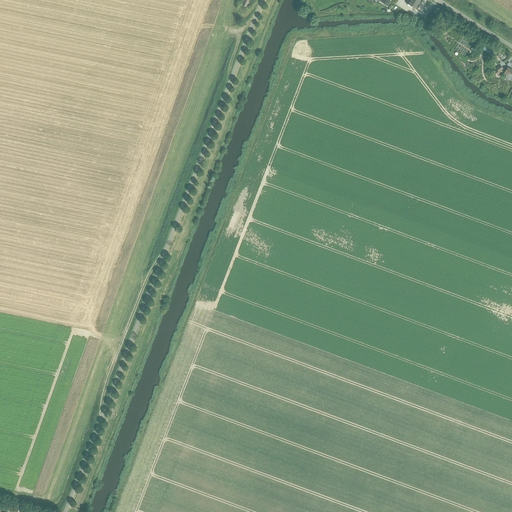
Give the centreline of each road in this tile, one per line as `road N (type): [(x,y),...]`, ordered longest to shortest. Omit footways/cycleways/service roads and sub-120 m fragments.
road 1 (unclassified): [(62,511),(262,0)]
road 2 (track): [(102,414),(100,392),(146,274),(160,260)]
